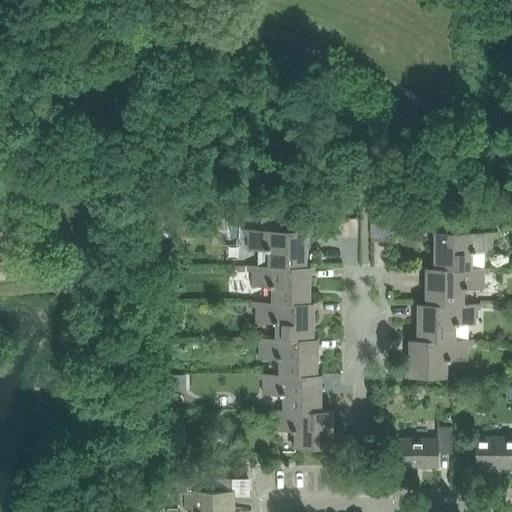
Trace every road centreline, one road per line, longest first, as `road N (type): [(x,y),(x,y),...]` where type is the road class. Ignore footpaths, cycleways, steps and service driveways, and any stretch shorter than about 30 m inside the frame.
road 1 (residential): [(361,508),(365,266)]
road 2 (residential): [(511,510),(361,508)]
